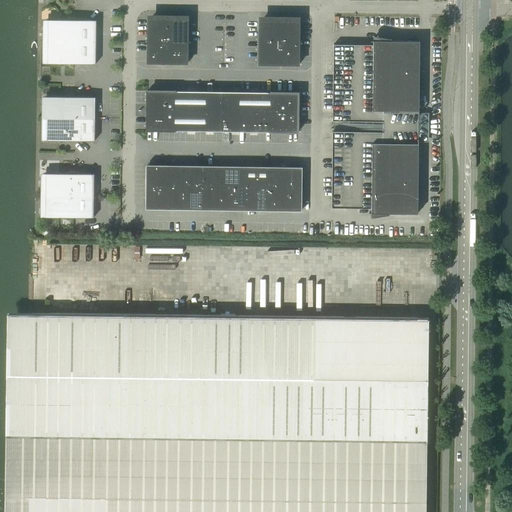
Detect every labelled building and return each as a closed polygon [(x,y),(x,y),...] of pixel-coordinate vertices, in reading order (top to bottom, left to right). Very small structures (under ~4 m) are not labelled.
[(96,21),(48,20),(48,42),(95,43),(96,21)] [(162,20),(149,20),(148,38),(148,63),(187,63),(188,39),(187,39),(187,21),(169,20),(162,20)] [(278,22),(260,22),(260,39),(259,39),(259,64),(299,65),(299,40),(299,22),(285,22),(285,21),(278,21),(278,22)] [(333,44),(332,121),(348,121),(348,126),(383,127),(383,111),(418,111),(419,41),(391,41),(391,39),(373,36),(373,45),(333,44)] [(95,43),(48,42),(48,64),(95,65),(95,43)] [(175,91),(147,91),(147,130),(174,131),(174,132),(175,132),(175,131),(270,132),(270,133),(270,132),(298,132),(298,93),(271,92),(271,91),(270,91),(270,92),(175,91),(175,90),(175,91)] [(95,98),(47,97),(47,119),(95,120),(95,98)] [(95,120),(47,119),(47,141),(94,142),(95,120)] [(332,131),(331,208),(371,209),(371,218),(389,215),(389,213),(417,213),(418,143),(382,143),(383,127),(348,126),(348,131),(332,131)] [(302,167),(146,165),(146,209),(302,211),(302,167)] [(94,174),(46,174),(46,196),(94,196),(94,174)] [(94,196),(46,196),(46,218),(94,218),(94,196)] [(428,317),(44,313),(42,434),(41,511),(425,511),(426,438),(428,317)]
